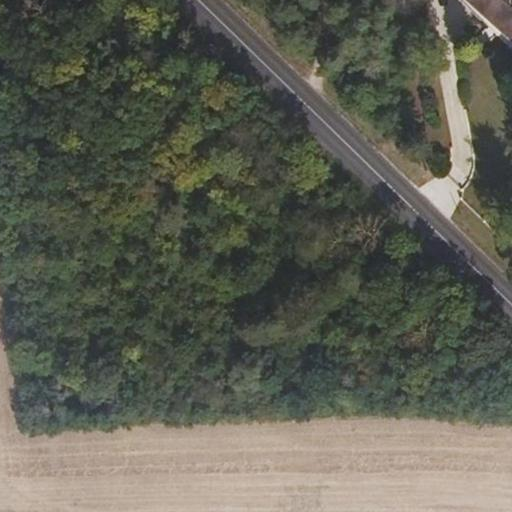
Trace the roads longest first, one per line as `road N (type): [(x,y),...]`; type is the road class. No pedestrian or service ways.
road 1 (secondary): [(197,0),(511,305)]
road 2 (track): [(0,260),(45,410),(51,511)]
